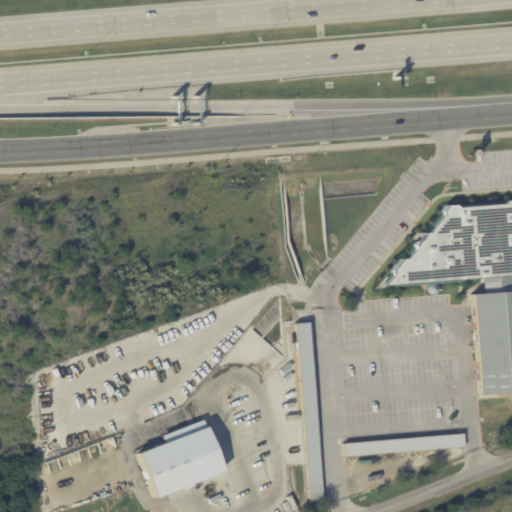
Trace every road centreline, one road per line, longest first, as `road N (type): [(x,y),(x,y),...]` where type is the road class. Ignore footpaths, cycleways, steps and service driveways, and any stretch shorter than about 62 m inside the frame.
road 1 (motorway): [(0,86),(511,45)]
road 2 (secondary): [(0,149),(511,110)]
road 3 (motorway): [(0,106),(511,109)]
road 4 (motorway): [(343,0),(0,27)]
road 5 (tertiary): [(371,511),(511,456)]
